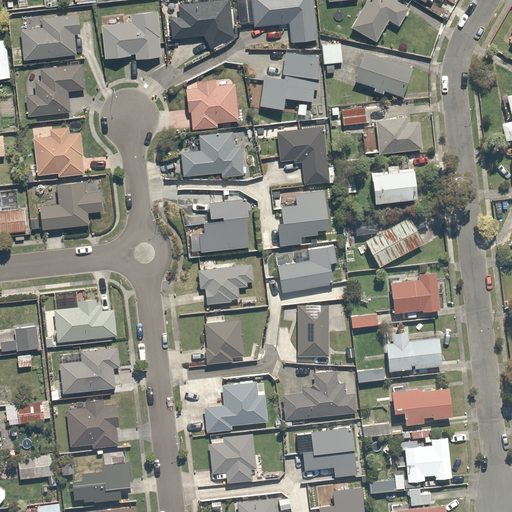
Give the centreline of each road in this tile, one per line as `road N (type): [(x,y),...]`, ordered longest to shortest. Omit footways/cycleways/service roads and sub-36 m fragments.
road 1 (residential): [(486,0),(465,36),(454,91),(498,508)]
road 2 (residential): [(146,273),(172,511)]
road 3 (residential): [(0,269),(125,256)]
